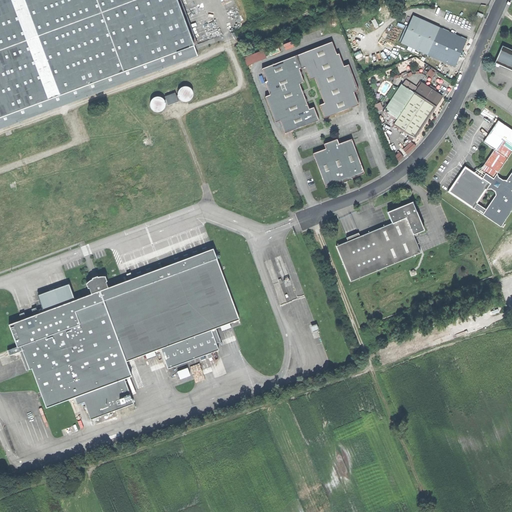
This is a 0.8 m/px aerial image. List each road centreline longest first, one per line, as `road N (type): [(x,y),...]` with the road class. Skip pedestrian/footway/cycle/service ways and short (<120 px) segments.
road 1 (track): [(433,511),(312,213)]
road 2 (unclassified): [(468,77),(431,141),(398,174),(306,215)]
